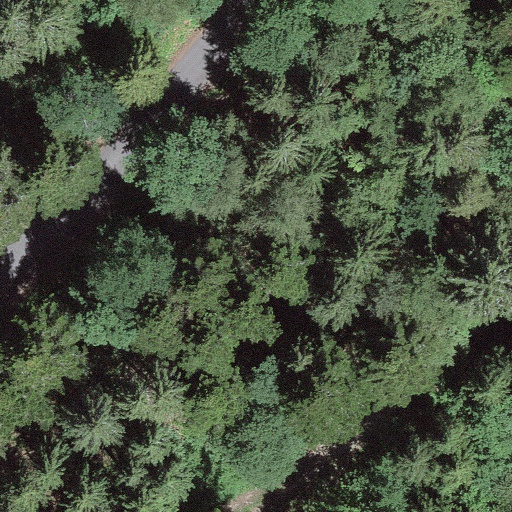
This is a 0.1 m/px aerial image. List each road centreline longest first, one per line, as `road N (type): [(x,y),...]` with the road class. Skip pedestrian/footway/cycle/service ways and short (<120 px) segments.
road 1 (unclassified): [(0,274),(266,0)]
road 2 (track): [(247,511),(511,312)]
